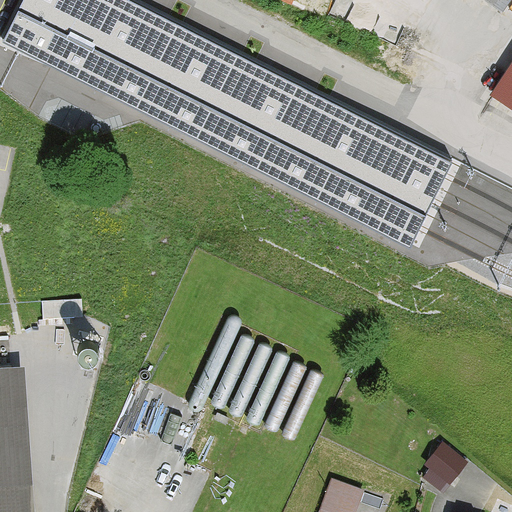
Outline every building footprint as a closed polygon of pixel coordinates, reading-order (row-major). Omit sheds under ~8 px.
[(23,0),(3,42),(410,245),(419,227),(433,200),(445,176),(451,163),(124,0),(23,0)] [(508,0),(488,0),(502,9),(508,0)] [(511,59),(491,92),(511,105),(511,59)] [(82,297),(42,298),(43,316),(82,315),(82,297)] [(0,511),(32,511),(24,364),(0,365),(0,511)] [(467,462),(442,441),(424,462),(429,467),(422,475),(441,492),(467,462)] [(353,511),(362,488),(331,477),(318,511),(353,511)]
